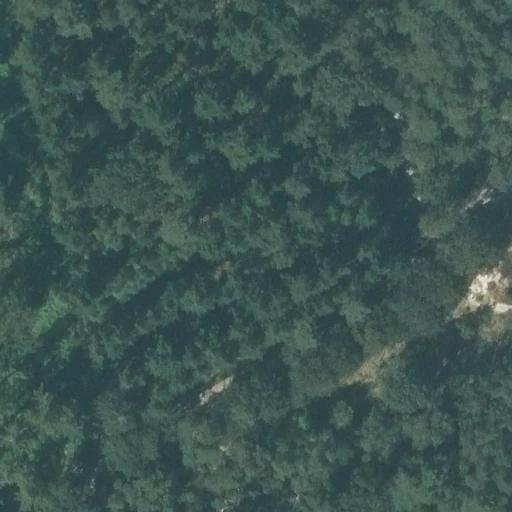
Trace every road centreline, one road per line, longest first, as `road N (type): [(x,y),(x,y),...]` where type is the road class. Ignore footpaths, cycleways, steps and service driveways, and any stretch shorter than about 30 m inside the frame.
road 1 (track): [(82,511),(127,435),(366,300),(406,265),(434,223),(511,176)]
road 2 (track): [(434,223),(352,0)]
